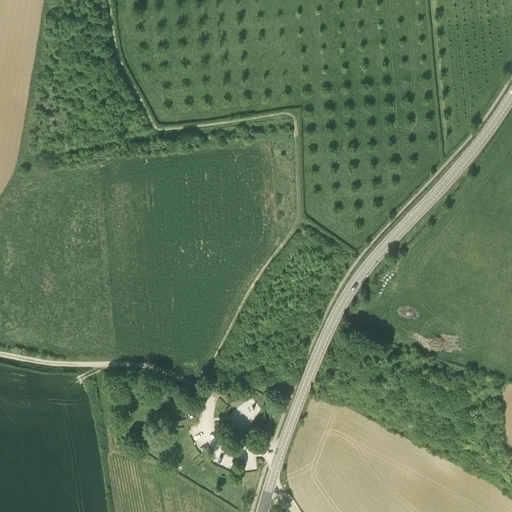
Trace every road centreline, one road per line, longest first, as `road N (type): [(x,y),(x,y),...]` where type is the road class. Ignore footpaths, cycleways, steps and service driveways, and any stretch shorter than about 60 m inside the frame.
road 1 (tertiary): [(268,488),(351,287),(511,94)]
road 2 (track): [(206,404),(190,382),(147,366),(0,354)]
